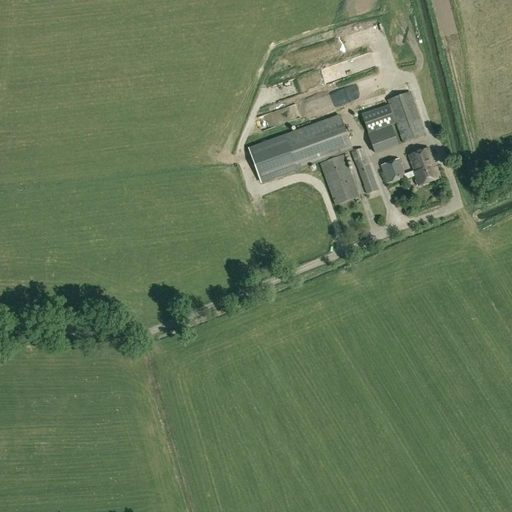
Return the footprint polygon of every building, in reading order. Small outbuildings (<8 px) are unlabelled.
[(325,85),(338,78),(333,68),(320,76),(325,85)] [(410,93),(388,101),(390,105),(396,124),(403,143),(425,136),(410,93)] [(391,126),(396,124),(390,105),(361,116),(368,134),(391,126)] [(352,149),(340,116),(248,150),(260,183),(352,149)] [(398,146),(391,126),(368,134),(367,134),(375,155),(398,146)] [(362,148),(351,153),(367,194),(378,190),(362,148)] [(416,179),(415,181),(416,186),(419,186),(419,187),(440,179),(436,168),(429,149),(409,156),(414,171),(405,175),(399,159),(381,166),(388,184),(405,178),(406,179),(415,176),(416,179)] [(344,156),(320,165),(336,206),(359,197),(344,156)] [(407,213),(417,209),(415,204),(405,208),(407,213)]
